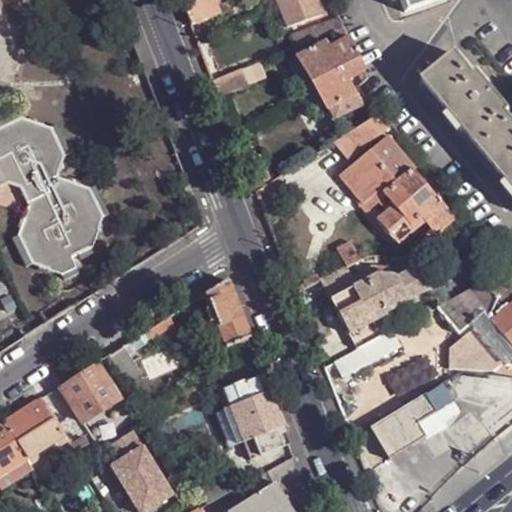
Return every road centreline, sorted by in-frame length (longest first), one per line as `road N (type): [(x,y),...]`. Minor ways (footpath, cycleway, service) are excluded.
road 1 (residential): [(244,243),(0,393)]
road 2 (residential): [(244,243),(345,511)]
road 3 (residential): [(152,0),(244,243)]
